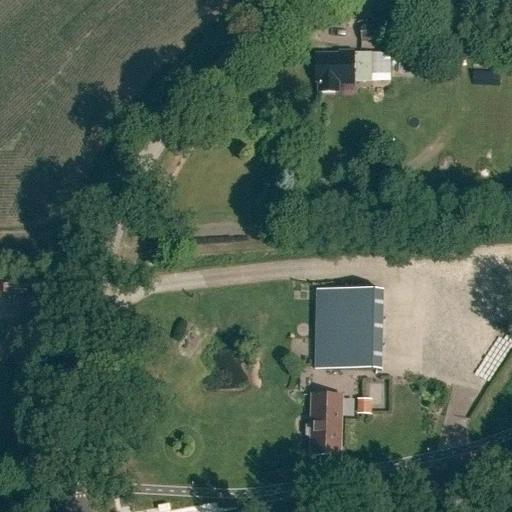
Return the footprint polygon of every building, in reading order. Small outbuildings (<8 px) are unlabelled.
[(360,43),(385,43),(385,27),(361,27),(360,43)] [(422,34),(401,35),(403,61),(423,60),(422,34)] [(354,54),(338,54),(338,57),(315,57),(316,85),(318,85),(318,95),(339,95),(338,87),(354,87),(354,85),(371,85),(371,56),(354,56),(354,54)] [(316,288),(315,371),(374,371),(375,289),(316,288)] [(451,381),(458,350),(408,337),(400,368),(451,381)] [(311,441),(310,458),(341,459),(342,398),(312,397),(311,426),(305,428),(305,438),(311,441)] [(33,435),(31,452),(43,454),(45,436),(33,435)]
